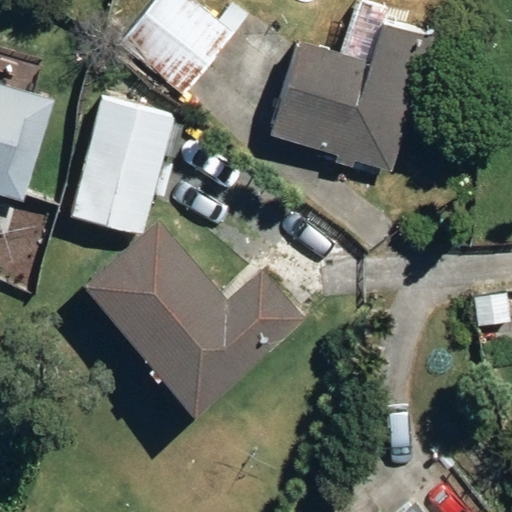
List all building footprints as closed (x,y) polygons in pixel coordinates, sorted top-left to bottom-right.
[(187,80),(238,22),(213,0),(137,0),(119,21),(187,80)] [(228,0),(224,7),(239,20),(256,1),(254,0),(228,0)] [(272,108),(397,149),(440,15),(393,0),(384,0),(370,39),(302,17),(272,108)] [(0,180),(33,191),(63,93),(0,72),(0,180)] [(106,83),(75,196),(143,214),(172,99),(106,83)] [(167,198),(92,257),(194,388),(305,299),(267,251),(232,279),(167,198)] [(477,286),(480,313),(511,309),(509,284),(477,286)] [(361,511),(436,511),(416,488),(387,511),(381,511),(373,502),(361,511)]
